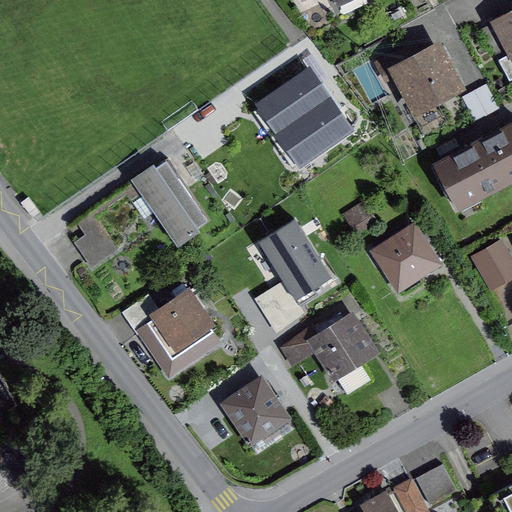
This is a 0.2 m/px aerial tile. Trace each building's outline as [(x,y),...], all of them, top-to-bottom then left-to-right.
[(335,0),(339,8),(357,0),(335,0)] [(511,11),(493,21),(511,58),(511,11)] [(439,42),(388,67),(414,118),(465,93),(439,42)] [(273,119),(310,172),(356,141),(319,87),(273,119)] [(475,116),(497,109),(490,88),(468,95),(475,116)] [(511,125),(435,164),(458,211),(511,184),(511,125)] [(168,162),(132,191),(184,257),(221,228),(168,162)] [(282,222),(236,252),(261,289),(307,258),(282,222)] [(414,224),(371,255),(401,296),(444,265),(414,224)] [(511,257),(502,240),(470,257),(490,294),(511,282),(511,257)] [(191,289),(151,314),(177,354),(216,330),(191,289)] [(345,318),(282,356),(293,373),(312,361),(336,397),(381,372),(345,318)] [(294,428),(263,385),(221,416),(252,458),(294,428)] [(443,463),(428,471),(442,498),(457,490),(443,463)] [(428,471),(416,477),(430,504),(442,498),(428,471)] [(411,481),(397,488),(409,511),(426,511),(427,511),(411,481)] [(511,511),(511,483),(489,495),(497,511),(511,511)] [(397,511),(395,507),(397,506),(389,492),(365,505),(368,511),(397,511)]
